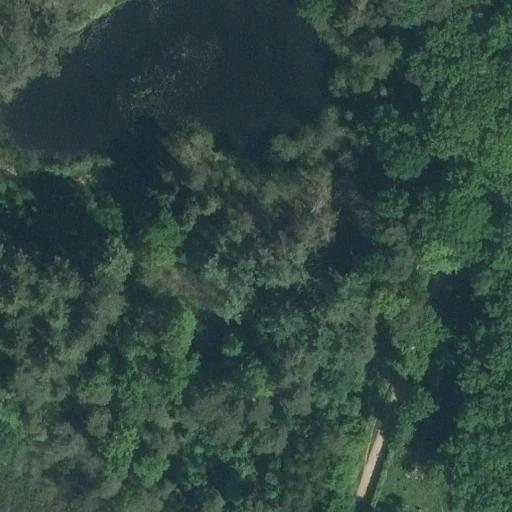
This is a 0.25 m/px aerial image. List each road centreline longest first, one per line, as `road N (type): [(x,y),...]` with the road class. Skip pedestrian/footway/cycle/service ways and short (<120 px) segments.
road 1 (track): [(491,131),(357,511)]
road 2 (track): [(491,131),(429,0)]
